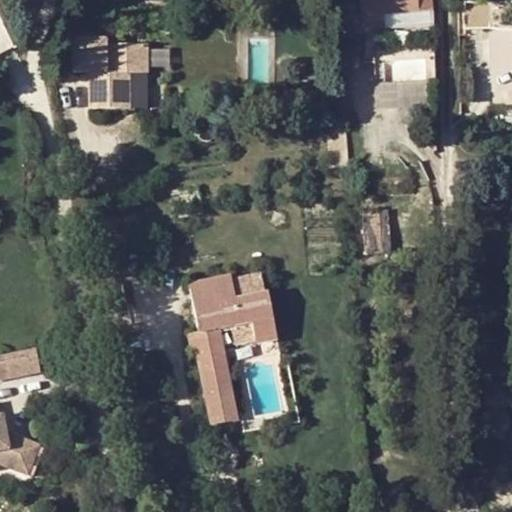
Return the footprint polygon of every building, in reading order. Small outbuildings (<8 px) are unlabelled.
[(344,0),(335,0),(336,10),(345,9),(344,0)] [(384,12),(418,10),(417,0),(361,0),(364,27),(385,25),(384,12)] [(488,28),(488,2),(464,3),(458,3),(459,28),(465,29),(488,28)] [(384,12),(385,25),(394,25),(393,20),(418,19),(418,10),(384,12)] [(349,16),(337,17),(338,36),(351,35),(349,16)] [(69,35),(70,68),(85,67),(85,104),(126,104),(126,67),(143,67),(143,39),(102,39),(102,35),(69,35)] [(363,39),(339,41),(340,64),(365,62),(363,39)] [(254,343),(277,338),(269,294),(265,269),(230,277),(189,286),(199,333),(203,350),(196,352),(208,410),(233,404),(218,329),(250,323),(254,343)] [(187,335),(191,352),(196,352),(203,350),(199,333),(187,335)] [(37,353),(7,358),(11,380),(41,375),(37,353)] [(7,358),(0,359),(0,382),(11,380),(7,358)] [(233,404),(208,410),(212,426),(237,421),(233,404)] [(5,433),(2,416),(0,416),(0,464),(15,470),(26,442),(5,433)] [(26,442),(15,470),(28,475),(39,446),(26,442)]
